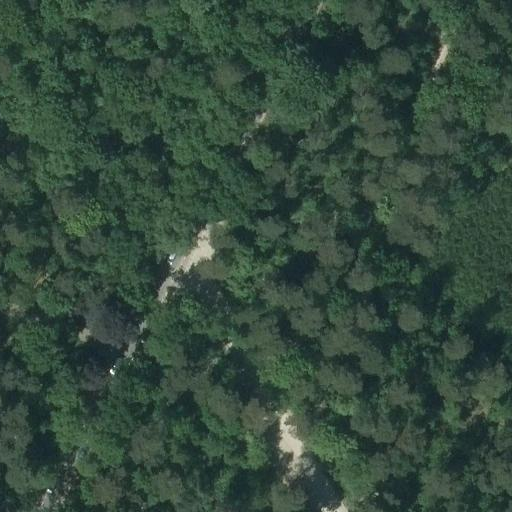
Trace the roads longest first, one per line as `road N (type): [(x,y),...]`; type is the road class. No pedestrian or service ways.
road 1 (tertiary): [(43,511),(311,0)]
road 2 (track): [(457,0),(436,31),(370,207),(263,378)]
road 3 (track): [(511,158),(436,31)]
